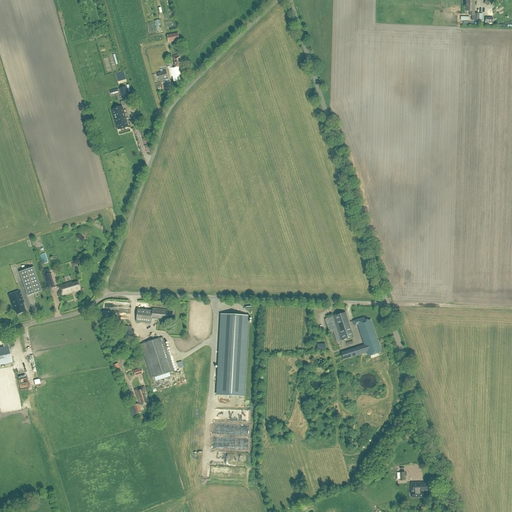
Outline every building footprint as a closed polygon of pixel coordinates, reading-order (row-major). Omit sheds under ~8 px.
[(469,15),(472,16),(472,21),(482,21),(482,14),(474,14),(474,1),(466,1),(466,12),(469,12),(469,15)] [(178,33),(167,35),(168,42),(180,40),(178,33)] [(179,66),(182,66),(180,55),(173,56),(175,67),(169,69),(171,77),(172,77),(173,82),(180,80),(179,75),(180,75),(179,66)] [(159,81),(168,78),(166,71),(157,74),(159,81)] [(126,87),(120,89),(122,96),(123,101),(129,99),(128,95),(126,87)] [(119,130),(129,128),(123,108),(114,111),(119,130)] [(28,296),(42,291),(33,267),(19,272),(28,296)] [(50,273),(44,275),(48,289),(55,287),(50,273)] [(72,284),(71,282),(59,286),(62,295),(80,290),(78,282),(72,284)] [(9,298),(14,311),(15,310),(17,315),(26,312),(23,303),(24,302),(20,291),(15,293),(8,295),(9,298)] [(146,323),(151,323),(151,319),(166,320),(166,319),(172,320),(173,312),(166,311),(166,310),(152,308),(152,311),(137,309),(136,322),(146,323)] [(333,317),(341,340),(353,337),(345,313),(333,317)] [(221,315),(217,396),(244,398),(248,316),(221,315)] [(340,352),(342,359),(366,352),(367,356),(380,352),(370,320),(365,322),(364,318),(353,321),(354,325),(357,325),(364,345),(340,352)] [(155,320),(155,325),(151,325),(151,332),(160,331),(158,320),(155,320)] [(141,344),(149,369),(152,378),(173,371),(171,363),(163,337),(147,342),(147,341),(143,342),(143,343),(141,344)] [(4,347),(0,348),(0,365),(11,363),(12,363),(8,341),(3,342),(4,347)] [(143,373),(141,368),(132,370),(134,376),(143,373)] [(137,398),(138,398),(140,406),(147,404),(145,396),(147,395),(144,387),(135,390),(137,398)] [(141,413),(139,405),(138,404),(134,405),(134,407),(131,408),(133,415),(141,413)] [(420,483),(413,483),(413,487),(410,487),(411,492),(413,492),(420,492),(423,492),(423,490),(427,490),(427,483),(420,483)]
